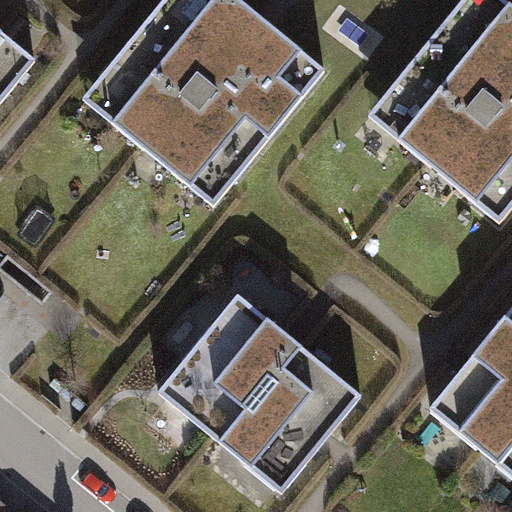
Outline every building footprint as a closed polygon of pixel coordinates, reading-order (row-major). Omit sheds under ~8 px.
[(267,23),(239,0),(170,0),(86,103),(143,150),(215,209),(328,73),(267,23)] [(511,8),(501,0),(470,0),(373,119),(430,165),(503,225),(511,214),(511,8)] [(0,106),(36,63),(2,35),(0,37),(0,106)] [(161,398),(212,439),(238,406),(253,417),(306,351),(291,339),(240,299),(161,398)] [(464,473),(480,453),(511,413),(511,314),(464,374),(415,433),(464,473)] [(362,395),(306,351),(253,417),(238,406),(212,439),(283,494),(325,441),(362,395)] [(511,413),(480,453),(511,478),(511,413)] [(0,511),(10,511),(0,503),(0,511)]
